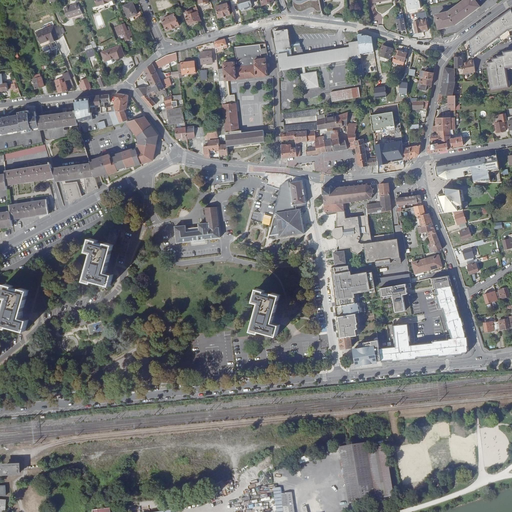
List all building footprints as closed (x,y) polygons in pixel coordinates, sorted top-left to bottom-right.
[(249,0),(237,0),(241,10),(252,7),(249,0)] [(317,10),(321,10),(319,0),(292,0),(293,4),(295,7),(295,8),(298,9),(300,8),(302,8),(304,7),(306,6),(309,5),(310,5),(311,5),(311,4),(312,4),(313,4),(313,5),(313,6),(313,7),(316,9),(317,10)] [(465,0),(451,11),(438,14),(441,26),(456,23),(478,7),(472,0),(465,0)] [(124,5),(128,16),(138,12),(133,1),(124,5)] [(64,7),(68,17),(69,17),(82,12),(77,2),(64,7)] [(227,3),(216,6),(219,17),(231,13),(227,3)] [(198,13),(199,13),(198,8),(195,9),(197,14),(194,15),(193,12),(185,15),(189,24),(201,20),(198,13)] [(475,44),(476,54),(500,32),(510,29),(507,15),(506,13),(473,36),(476,40),(475,41),(476,43),(475,44)] [(174,14),(162,19),(167,30),(179,25),(174,14)] [(398,32),(407,30),(405,19),(396,21),(398,32)] [(427,20),(415,23),(416,25),(412,26),(413,34),(429,30),(427,20)] [(51,24),(34,32),(39,43),(48,39),(49,41),(57,38),(51,24)] [(127,30),(130,29),(129,25),(126,26),(122,28),(120,24),(116,26),(119,33),(124,31),(127,30)] [(127,30),(124,31),(127,39),(131,37),(130,34),(132,33),(130,29),(127,30)] [(500,32),(476,54),(472,58),(473,60),(486,48),(501,33),(511,30),(511,29),(510,29),(500,32)] [(303,90),(319,87),(316,71),(305,73),(304,67),(361,57),(360,55),(360,53),(358,41),(349,43),(350,46),(345,46),(345,48),(304,55),(304,52),(303,52),(303,50),(302,50),(302,49),(301,49),(300,46),(299,46),(299,43),(291,45),(290,39),(288,30),(274,32),(281,71),(302,67),(303,74),(301,74),(303,90)] [(503,36),(511,33),(511,30),(501,33),(486,48),(488,50),(503,36)] [(358,41),(360,53),(374,51),(371,36),(361,33),(357,34),(358,41)] [(478,96),(511,89),(511,33),(503,36),(488,50),(486,48),(473,60),(475,72),(478,96)] [(215,41),(216,52),(224,50),(223,48),(227,47),(224,38),(215,41)] [(259,59),(258,54),(260,54),(262,53),(261,49),(261,43),(230,47),(232,62),(223,63),(223,68),(224,80),(268,76),(265,59),(261,59),(259,59)] [(115,57),(116,58),(125,55),(120,45),(101,52),(105,61),(115,57)] [(382,46),(378,56),(383,57),(388,59),(391,49),(382,46)] [(407,52),(395,50),(394,59),(405,61),(407,52)] [(198,52),(199,63),(212,62),(211,51),(198,52)] [(168,55),(157,61),(160,67),(169,63),(168,55)] [(181,61),(182,72),(196,71),(194,60),(181,61)] [(473,60),(469,60),(469,61),(465,62),(466,73),(475,72),(473,60)] [(152,85),(161,80),(153,63),(145,69),(148,76),(145,78),(146,80),(149,79),(152,85)] [(108,85),(100,67),(95,69),(102,86),(108,85)] [(425,68),(423,78),(432,80),(433,73),(429,72),(430,69),(425,68)] [(452,69),(445,68),(442,82),(443,82),(448,82),(454,81),(454,68),(452,68),(452,69)] [(54,75),(59,91),(68,90),(66,82),(65,79),(66,79),(69,78),(67,71),(54,75)] [(45,93),(49,92),(47,85),(45,85),(42,76),(41,76),(40,74),(33,76),(33,79),(36,88),(42,86),(45,93)] [(171,83),(170,76),(161,80),(164,86),(171,83)] [(83,86),(83,88),(92,87),(88,77),(80,80),(82,83),(81,84),(82,86),(83,86)] [(432,80),(423,78),(421,88),(426,89),(427,86),(431,87),(432,80)] [(154,90),(151,91),(153,94),(156,93),(157,92),(157,94),(165,90),(163,87),(164,86),(161,80),(152,85),(154,90)] [(136,88),(142,96),(151,91),(154,90),(152,85),(147,87),(136,88)] [(359,87),(330,92),(332,102),(360,97),(359,87)] [(18,95),(19,98),(22,98),(19,89),(13,91),(14,96),(18,95)] [(151,91),(142,96),(151,107),(156,104),(151,98),(154,96),(153,94),(151,91)] [(123,94),(116,93),(115,106),(116,110),(120,122),(127,120),(124,109),(128,109),(128,95),(123,94)] [(225,103),(234,102),(233,94),(223,95),(224,103),(225,103)] [(93,107),(101,106),(101,103),(101,102),(100,96),(89,97),(89,98),(91,112),(94,112),(93,107)] [(74,100),(76,111),(77,121),(79,121),(87,120),(94,118),(94,112),(91,112),(89,98),(84,99),(74,100)] [(225,132),(237,130),(234,102),(225,103),(225,105),(222,105),(222,108),(224,122),(224,126),(225,132)] [(184,120),(182,103),(172,104),(166,107),(169,122),(175,121),(184,120)] [(315,109),(283,114),(283,119),(316,115),(315,109)] [(120,123),(120,122),(116,110),(111,111),(115,125),(119,123),(120,123)] [(34,131),(40,130),(38,118),(37,113),(31,114),(30,111),(19,113),(20,115),(0,119),(0,136),(27,132),(27,134),(34,133),(34,131)] [(41,118),(38,118),(40,130),(41,133),(45,132),(78,127),(77,121),(76,111),(74,112),(74,113),(41,118)] [(341,119),(342,126),(345,125),(347,113),(346,113),(335,117),(336,120),(341,119)] [(126,121),(140,140),(137,149),(136,150),(135,148),(116,155),(117,157),(111,159),(109,155),(93,160),(93,162),(90,163),(90,164),(95,177),(108,173),(109,175),(153,160),(157,135),(152,128),(150,126),(146,120),(143,116),(137,118),(129,120),(128,121),(126,121)] [(326,129),(332,128),(342,126),(341,119),(336,120),(335,117),(325,119),(326,129)] [(441,125),(441,130),(450,129),(450,118),(436,118),(436,125),(441,125)] [(326,129),(325,119),(317,121),(318,123),(319,130),(320,129),(324,129),(326,129)] [(492,120),(493,124),(494,124),(496,132),(505,131),(505,129),(506,129),(505,124),(504,124),(504,122),(500,123),(499,119),(492,120)] [(98,123),(100,129),(107,127),(105,120),(98,123)] [(356,147),(355,140),(356,121),(348,122),(348,130),(352,148),(356,147)] [(216,123),(203,124),(203,126),(192,127),(192,125),(185,125),(186,138),(204,136),(207,140),(218,140),(216,123)] [(318,123),(283,126),(284,130),(284,133),(305,131),(314,130),(319,130),(318,123)] [(186,139),(186,138),(185,125),(175,126),(176,138),(182,138),(182,139),(186,139)] [(450,129),(441,130),(437,130),(437,133),(439,133),(439,135),(439,138),(450,136),(450,135),(450,129)] [(237,130),(225,132),(226,144),(226,147),(264,142),(262,130),(242,132),(242,130),(237,130)] [(320,153),(318,138),(315,138),(314,130),(305,131),(306,138),(306,155),(320,153)] [(338,137),(337,132),(336,132),(336,130),(332,130),(332,133),(330,133),(330,137),(326,137),(327,140),(326,140),(326,152),(333,151),(331,139),(338,137)] [(471,135),(470,130),(462,131),(462,132),(454,133),(455,135),(450,135),(450,136),(451,140),(444,141),(445,144),(441,145),(439,145),(438,144),(435,145),(429,145),(428,151),(431,153),(452,149),(452,147),(463,145),(463,143),(464,143),(463,137),(471,135)] [(290,145),(281,145),(282,158),(296,156),(300,156),(299,142),(302,141),(302,156),(306,155),(306,138),(305,131),(284,133),(280,133),(281,140),(295,139),(295,147),(291,148),(290,145)] [(338,132),(337,132),(338,137),(331,139),(333,151),(347,149),(346,140),(340,141),(338,132)] [(435,143),(435,145),(438,144),(439,145),(441,145),(441,142),(444,141),(451,140),(450,136),(439,138),(439,135),(431,135),(430,140),(437,141),(437,143),(435,143)] [(374,140),(377,156),(378,164),(386,163),(386,158),(390,158),(389,153),(384,154),(383,145),(381,145),(380,136),(373,136),(374,140)] [(366,157),(366,154),(365,153),(362,139),(355,140),(356,147),(359,165),(361,167),(368,166),(366,157)] [(209,152),(207,140),(203,141),(202,143),(204,156),(210,158),(211,158),(209,152)] [(209,152),(219,152),(218,145),(219,145),(219,140),(218,140),(207,140),(209,152)] [(24,149),(3,153),(4,159),(47,150),(45,144),(43,145),(24,149)] [(220,156),(227,155),(226,149),(226,147),(226,144),(219,145),(218,145),(219,152),(220,156)] [(86,153),(84,146),(52,149),(54,156),(86,153)] [(409,148),(411,158),(415,158),(418,155),(420,146),(413,147),(409,148)] [(496,154),(434,166),(434,171),(436,171),(437,176),(445,180),(472,175),(474,183),(490,180),(488,169),(499,167),(496,154)] [(377,156),(366,157),(368,166),(378,164),(377,156)] [(5,172),(7,185),(55,179),(55,181),(56,181),(57,181),(53,168),(52,165),(51,162),(49,162),(50,164),(5,170),(5,172)] [(57,181),(57,182),(58,182),(87,179),(87,194),(98,188),(95,177),(90,164),(53,168),(57,181)] [(291,182),(292,186),(294,204),(306,203),(302,180),(291,182)] [(381,212),(391,210),(391,206),(388,183),(379,184),(381,195),(380,195),(381,203),(367,205),(367,214),(373,213),(381,212)] [(64,186),(65,189),(67,189),(69,198),(68,199),(70,203),(74,200),(74,201),(80,198),(76,184),(70,185),(64,186)] [(324,187),(322,187),(322,189),(323,189),(324,195),(322,195),(322,196),(324,196),(325,204),(346,202),(366,200),(369,200),(370,200),(371,199),(373,198),(374,197),(375,195),(375,193),(375,191),(375,189),(374,187),(372,186),(371,185),(369,185),(365,185),(334,188),(334,187),(332,187),(332,186),(330,186),(330,187),(326,187),(326,186),(324,186),(324,187)] [(294,209),(294,204),(292,186),(282,188),(275,211),(277,226),(302,223),(301,208),(294,209)] [(443,212),(463,209),(465,209),(463,200),(465,200),(462,190),(443,187),(444,193),(437,194),(443,212)] [(403,209),(406,208),(405,204),(425,201),(422,195),(397,199),(397,205),(398,211),(403,211),(403,209)] [(10,211),(11,219),(48,214),(46,199),(9,205),(10,211)] [(347,209),(346,202),(325,204),(325,211),(336,210),(337,223),(368,220),(367,216),(367,214),(345,219),(343,210),(347,209)] [(425,214),(423,206),(415,207),(416,215),(419,215),(425,214)] [(178,243),(193,241),(208,239),(217,238),(222,237),(217,207),(205,208),(207,223),(199,224),(199,226),(186,228),(186,226),(176,227),(178,243)] [(397,211),(398,218),(416,215),(415,207),(406,208),(403,209),(403,211),(398,211),(397,211)] [(460,224),(461,227),(467,225),(465,221),(467,221),(463,209),(455,210),(456,215),(455,216),(458,224),(460,224)] [(0,226),(12,225),(10,211),(0,212),(0,226)] [(382,220),(381,212),(373,213),(373,215),(367,216),(368,220),(368,224),(375,223),(375,227),(392,224),(392,218),(382,220)] [(272,215),(265,213),(262,223),(269,225),(272,215)] [(416,229),(419,228),(418,226),(433,224),(429,213),(425,214),(419,215),(419,218),(414,219),(415,227),(416,227),(416,229)] [(375,262),(376,266),(401,262),(397,237),(394,238),(384,239),(383,234),(370,236),(368,224),(368,220),(337,223),(338,227),(336,228),(335,229),(336,238),(339,239),(341,248),(351,246),(351,247),(351,251),(357,253),(362,249),(362,248),(364,248),(366,263),(375,262)] [(304,233),(302,223),(277,226),(278,236),(304,233)] [(429,236),(437,235),(433,224),(418,226),(419,228),(420,233),(428,232),(429,236)] [(468,227),(467,225),(461,227),(462,230),(460,230),(463,238),(472,235),(469,227),(468,227)] [(431,243),(433,252),(442,250),(437,235),(429,236),(431,243)] [(111,284),(114,273),(106,271),(114,243),(106,241),(106,243),(97,241),(98,239),(91,237),(87,250),(93,251),(85,279),(93,281),(94,280),(111,284)] [(511,238),(509,239),(503,241),(504,250),(511,248),(511,238)] [(468,263),(475,261),(474,257),(475,257),(473,249),(472,249),(470,244),(463,246),(465,251),(464,252),(466,260),(467,259),(468,263)] [(337,263),(339,262),(346,262),(344,250),(334,251),(335,262),(335,263),(337,263)] [(439,257),(425,260),(429,272),(442,269),(439,257)] [(415,275),(429,272),(425,260),(412,263),(415,275)] [(476,264),(475,261),(468,263),(469,266),(468,266),(471,274),(480,271),(477,263),(476,264)] [(341,299),(342,304),(355,302),(354,297),(356,296),(356,293),(371,290),(371,288),(374,287),(372,272),(368,272),(368,271),(352,273),(352,269),(350,270),(349,265),(346,265),(339,266),(338,266),(335,266),(336,272),(334,272),(337,288),(339,299),(341,299)] [(410,272),(377,277),(379,288),(380,288),(412,282),(410,272)] [(412,282),(380,288),(382,299),(392,298),(394,313),(406,311),(404,296),(409,295),(408,287),(412,287),(412,282)] [(20,317),(22,309),(27,289),(20,287),(19,289),(11,287),(12,285),(4,283),(1,296),(6,297),(0,320),(0,325),(6,327),(7,325),(24,330),(27,319),(20,317)] [(453,286),(438,289),(440,296),(438,296),(442,308),(443,308),(458,303),(457,300),(458,300),(457,296),(456,296),(453,286)] [(511,295),(508,287),(499,290),(499,291),(496,292),(498,298),(501,297),(501,299),(509,296),(509,295),(511,295)] [(273,322),(275,313),(281,294),(274,292),(273,293),(265,291),(266,290),(259,288),(255,300),(260,302),(252,329),(259,331),(260,330),(277,334),(280,324),(273,322)] [(498,298),(496,292),(493,293),(492,292),(484,294),(486,303),(495,301),(494,299),(498,298)] [(345,315),(353,314),(352,306),(360,305),(360,302),(344,305),(345,309),(345,315)] [(460,310),(459,307),(458,303),(443,308),(444,310),(445,314),(460,310)] [(464,325),(465,325),(462,316),(462,317),(460,310),(445,314),(447,321),(446,321),(448,328),(449,327),(451,332),(452,332),(454,339),(466,337),(467,336),(464,325)] [(356,314),(338,316),(339,323),(339,327),(357,324),(356,314)] [(496,323),(497,330),(501,330),(501,331),(511,328),(511,320),(511,318),(508,319),(508,320),(499,322),(499,323),(496,323)] [(497,330),(496,323),(493,324),(492,323),(484,324),(486,334),(494,332),(494,331),(497,330)] [(393,326),(396,346),(411,344),(408,324),(393,326)] [(351,336),(340,337),(342,349),(353,347),(352,340),(351,336)] [(467,337),(467,336),(466,337),(454,339),(426,342),(411,344),(396,346),(380,349),(381,358),(382,361),(393,360),(393,361),(416,359),(416,357),(428,356),(439,355),(439,356),(462,354),(462,353),(466,352),(469,349),(468,344),(469,344),(468,337),(467,337)] [(382,361),(379,340),(364,342),(365,347),(354,349),(357,366),(372,363),(382,361)] [(367,447),(367,445),(341,449),(343,458),(351,504),(395,497),(386,446),(368,449),(367,447)] [(253,462),(230,478),(233,486),(258,473),(253,462)] [(192,503),(168,506),(168,511),(233,511),(269,494),(258,473),(233,486),(223,492),(193,504),(192,503)] [(281,487),(273,488),(276,511),(284,511),(282,493),(281,487)] [(294,511),(292,492),(282,493),(284,511),(294,511)] [(40,495),(25,495),(25,506),(40,506),(40,495)] [(493,498),(479,502),(480,507),(494,504),(493,498)]
